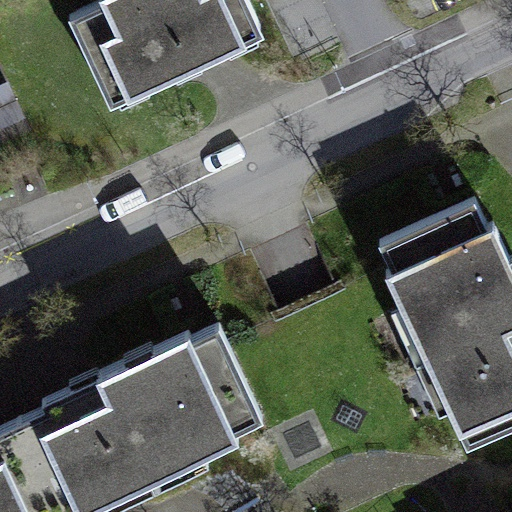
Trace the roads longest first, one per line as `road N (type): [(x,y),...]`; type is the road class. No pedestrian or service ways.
road 1 (residential): [(511,47),(0,277)]
road 2 (unknown): [(511,461),(493,473),(401,460),(367,466)]
